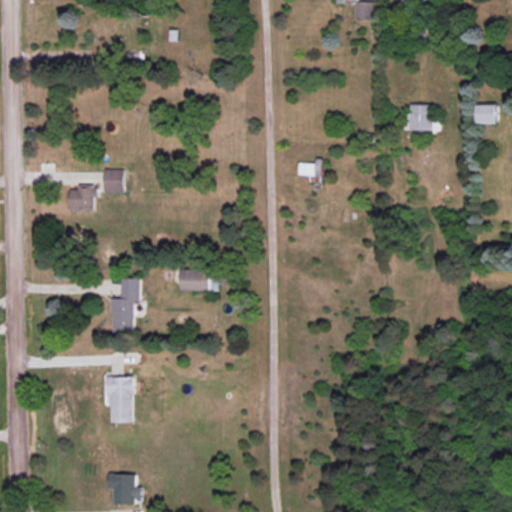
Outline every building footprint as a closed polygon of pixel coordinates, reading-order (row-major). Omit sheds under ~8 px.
[(376,1),(356,1),(356,19),(376,19),(376,1)] [(411,130),(435,130),(435,104),(411,104),(411,130)] [(499,123),(499,105),(479,104),(478,123),(499,123)] [(126,192),(126,169),(106,169),(106,192),(126,192)] [(72,189),(72,210),(96,210),(96,197),(100,197),(100,184),(79,185),(79,189),(72,189)] [(212,290),(212,269),(183,269),(182,290),(212,290)] [(113,332),(136,332),(136,300),(142,300),(142,278),(123,277),(122,298),(114,298),(113,332)] [(136,421),(135,376),(111,376),(111,421),(136,421)] [(115,502),(144,502),(144,487),(138,486),(138,473),(111,473),(110,489),(115,489),(115,502)]
